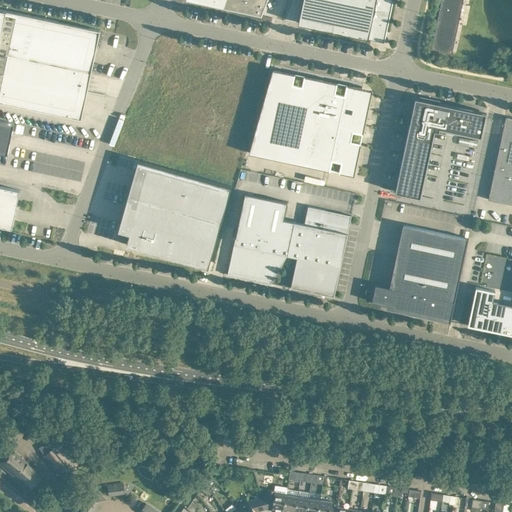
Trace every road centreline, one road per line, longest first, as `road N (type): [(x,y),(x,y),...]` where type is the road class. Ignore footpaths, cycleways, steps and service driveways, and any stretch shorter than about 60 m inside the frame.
road 1 (unclassified): [(61,260),(346,320)]
road 2 (tertiary): [(267,391),(0,336)]
road 3 (tertiary): [(0,356),(267,391)]
road 4 (unclassified): [(61,260),(154,20)]
road 5 (unclassified): [(346,320),(398,71)]
road 6 (unclassified): [(398,71),(154,20)]
road 7 (tertiary): [(267,391),(511,419)]
road 8 (unknown): [(370,206),(249,182),(217,293)]
road 9 (unclassified): [(346,320),(511,356)]
road 10 (unknown): [(497,92),(477,193),(485,207),(511,214)]
